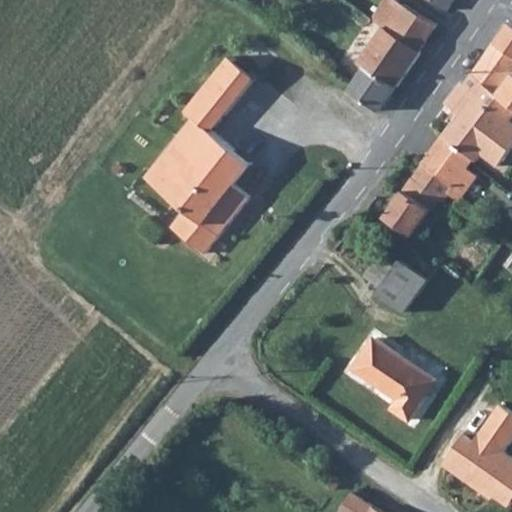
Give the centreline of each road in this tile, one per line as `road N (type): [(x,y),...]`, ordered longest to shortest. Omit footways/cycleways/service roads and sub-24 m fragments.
road 1 (unclassified): [(216,360),(379,159),(484,0)]
road 2 (unclassified): [(216,360),(427,511)]
road 3 (unclassified): [(92,511),(216,360)]
